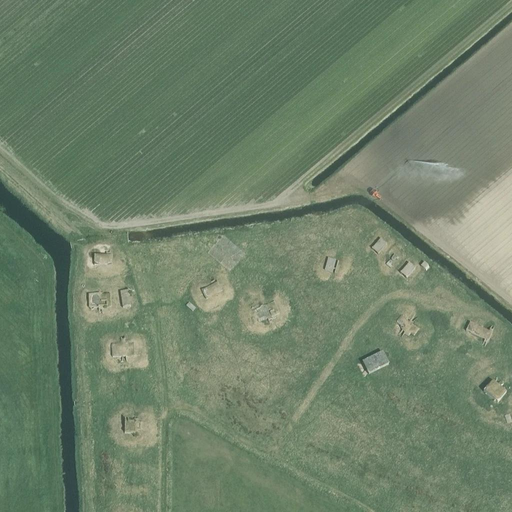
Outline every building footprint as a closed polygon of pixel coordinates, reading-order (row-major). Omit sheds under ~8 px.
[(247,256),(224,236),(209,254),(232,273),(247,256)] [(376,251),(382,256),(390,246),(384,241),(376,251)] [(116,266),(116,256),(115,256),(115,253),(114,253),(114,254),(111,254),(111,253),(110,256),(96,256),(95,259),(95,260),(95,266),(116,266)] [(340,263),(331,260),(328,272),(336,275),(337,271),(339,271),(338,275),(342,264),(341,263),(339,271),(338,270),(340,263)] [(424,269),(429,273),(432,269),(427,265),(424,269)] [(404,276),(410,281),(418,271),(412,266),(404,276)] [(226,292),(222,283),(221,283),(219,280),(219,282),(217,283),(216,282),(217,285),(206,291),(207,294),(207,295),(208,295),(210,300),(226,292)] [(113,296),(106,296),(107,292),(106,292),(105,296),(103,296),(102,292),(101,292),(102,296),(95,296),(94,297),(94,308),(95,309),(95,310),(96,311),(97,311),(98,311),(99,310),(99,309),(103,309),(103,312),(103,315),(104,312),(105,312),(105,315),(106,315),(106,312),(110,312),(110,309),(113,309),(113,296)] [(132,292),(132,293),(125,293),(126,309),(134,308),(133,297),(135,297),(136,297),(137,297),(137,296),(133,296),(132,294),(137,293),(137,292),(136,293),(135,293),(135,292),(134,292),(134,293),(133,293),(133,292),(132,292)] [(275,304),(268,307),(268,302),(267,303),(267,307),(266,308),(263,304),(262,305),(265,308),(258,311),(258,313),(263,323),(264,323),(265,324),(266,324),(267,324),(268,323),(268,322),(268,321),(271,320),(272,322),(273,326),(274,325),(273,322),(274,321),(276,324),(277,324),(275,321),(279,319),(278,317),(280,316),(275,304)] [(198,309),(192,304),(188,309),(195,314),(198,309)] [(424,332),(421,329),(421,328),(420,328),(417,326),(420,322),(419,322),(417,324),(415,323),(417,320),(417,319),(414,322),(412,322),(406,317),(405,317),(400,322),(400,324),(403,327),(403,328),(403,329),(404,330),(405,330),(406,330),(407,329),(407,331),(402,336),(403,336),(406,333),(408,335),(405,338),(406,339),(409,335),(413,338),(415,336),(418,339),(424,332)] [(490,343),(491,344),(495,337),(494,336),(498,330),(497,330),(495,334),(493,333),(495,329),(495,328),(491,334),(485,331),(486,331),(485,330),(485,331),(474,325),(469,333),(487,343),(484,347),(485,348),(487,344),(488,345),(487,348),(487,349),(490,343)] [(138,345),(130,345),(129,338),(128,338),(129,341),(126,341),(125,338),(124,338),(127,345),(117,345),(116,347),(116,357),(117,358),(118,358),(118,359),(118,360),(119,360),(120,360),(121,360),(122,359),(122,358),(122,359),(123,359),(123,358),(127,358),(127,362),(128,358),(129,358),(130,362),(131,362),(130,358),(138,358),(138,345)] [(386,355),(366,365),(372,377),(392,366),(386,355)] [(491,397),(492,398),(492,397),(500,403),(500,404),(500,405),(501,404),(503,405),(511,394),(510,392),(509,391),(509,392),(506,390),(509,387),(508,386),(507,388),(505,386),(506,385),(506,384),(503,387),(501,386),(502,385),(501,384),(500,385),(498,383),(489,395),(491,396),(491,397)] [(139,420),(130,420),(129,435),(139,435),(139,439),(140,439),(140,436),(142,436),(141,439),(142,439),(142,435),(143,435),(143,430),(148,430),(148,423),(143,423),(143,420),(143,416),(142,416),(142,419),(140,419),(140,416),(139,416),(139,420)]
